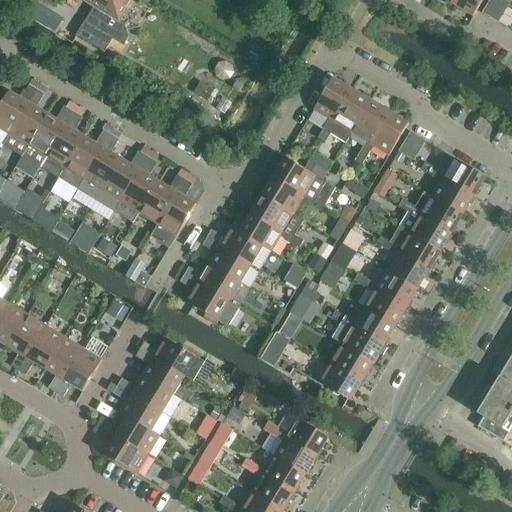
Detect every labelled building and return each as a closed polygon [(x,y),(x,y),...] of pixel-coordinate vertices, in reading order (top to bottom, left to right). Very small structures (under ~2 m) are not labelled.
[(83,0),(98,9),(89,24),(85,22),(76,37),(104,54),(113,39),(123,46),(128,38),(128,37),(128,35),(128,34),(128,32),(128,31),(128,29),(127,28),(126,26),(125,25),(124,24),(120,20),(131,0),(83,0)] [(484,0),(457,0),(454,6),(473,18),(484,0)] [(504,0),(490,0),(482,14),(498,24),(511,4),(504,0)] [(62,20),(34,3),(26,15),(55,32),(62,20)] [(253,48),(248,57),(257,62),(261,53),(253,48)] [(314,111),(330,120),(333,122),(353,91),(333,79),(314,111)] [(220,94),(201,82),(194,93),(213,105),(220,94)] [(22,99),(10,92),(0,108),(0,129),(10,136),(37,91),(30,86),(22,99)] [(37,108),(45,95),(37,91),(10,136),(4,146),(22,157),(47,115),(37,108)] [(353,91),(333,122),(330,120),(324,129),(331,134),(346,143),(352,134),(371,102),(353,91)] [(352,134),(367,143),(370,145),(390,113),(371,102),(352,134)] [(66,109),(59,122),(47,115),(22,157),(41,168),(74,113),(66,109)] [(74,131),(81,118),(74,113),(41,168),(59,179),(85,137),(74,131)] [(390,156),(409,125),(390,113),(370,145),(367,143),(361,152),(368,156),(374,147),(390,156)] [(318,139),(325,144),(331,134),(324,129),(318,139)] [(104,131),(96,144),(85,137),(59,179),(78,191),(84,180),(111,136),(104,131)] [(111,153),(119,140),(111,136),(84,180),(103,192),(122,160),(111,153)] [(355,162),(362,166),(368,156),(361,152),(355,162)] [(398,155),(394,160),(401,164),(401,165),(402,164),(406,157),(399,153),(398,155)] [(141,154),(133,167),(122,160),(103,192),(96,202),(115,213),(121,203),(148,158),(141,154)] [(148,176),(156,163),(148,158),(121,203),(140,214),(159,182),(148,176)] [(326,183),(285,158),(274,178),(305,197),(303,200),(313,206),(317,199),(326,183)] [(454,159),(445,175),(443,178),(474,198),(486,178),(454,159)] [(426,163),(422,171),(431,176),(436,169),(426,163)] [(316,165),(311,174),(323,181),(328,173),(316,165)] [(441,182),(432,197),(463,216),(474,198),(443,178),(445,175),(436,169),(431,176),(441,182)] [(388,171),(377,190),(387,196),(398,177),(388,171)] [(178,176),(170,189),(159,182),(140,214),(158,225),(185,180),(178,176)] [(294,215),(303,200),(305,197),(274,178),(263,196),(294,215)] [(351,178),(344,189),(363,201),(369,190),(351,178)] [(185,198),(193,185),(185,180),(158,225),(177,237),(196,205),(185,198)] [(463,216),(432,197),(422,191),(413,206),(423,212),(420,215),(452,235),(463,216)] [(304,221),(294,215),(263,196),(251,214),(283,234),(281,237),(290,243),(294,236),(304,221)] [(327,205),(317,199),(313,206),(322,212),(327,205)] [(371,200),(367,207),(376,213),(380,206),(371,200)] [(399,208),(409,213),(413,206),(404,200),(399,208)] [(347,206),(340,218),(341,219),(350,224),(357,212),(347,206)] [(400,228),(441,253),(452,235),(420,215),(423,212),(413,206),(409,213),(400,228)] [(40,213),(34,222),(42,227),(48,218),(40,213)] [(271,253),(281,237),(283,234),(251,214),(241,232),(240,233),(263,247),(263,248),(271,253)] [(359,218),(354,226),(365,233),(371,225),(359,218)] [(341,219),(330,237),(339,242),(350,224),(341,219)] [(70,228),(60,222),(53,233),(63,239),(70,228)] [(225,239),(212,231),(207,238),(252,266),(263,248),(263,247),(240,233),(241,232),(232,227),(225,239)] [(398,252),(430,272),(441,253),(400,228),(391,243),(400,249),(398,252)] [(352,231),(344,244),(343,245),(356,253),(357,253),(365,239),(352,231)] [(304,242),(294,236),(290,243),(300,249),(304,242)] [(391,243),(381,237),(377,245),(387,250),(391,243)] [(88,238),(80,250),(89,256),(96,244),(88,238)] [(203,246),(216,254),(209,265),(241,284),(252,266),(207,238),(203,246)] [(104,239),(97,250),(111,258),(118,247),(104,239)] [(325,243),(317,255),(327,261),(334,249),(325,243)] [(387,271),(418,290),(430,272),(398,252),(400,249),(391,243),(387,250),(396,256),(387,271)] [(332,264),(345,271),(356,253),(343,245),(332,264)] [(121,246),(116,255),(126,261),(131,252),(121,246)] [(316,254),(308,267),(319,274),(327,261),(317,255),(316,254)] [(27,257),(22,266),(29,270),(34,262),(27,257)] [(136,259),(125,277),(145,289),(152,278),(142,272),(146,265),(136,259)] [(321,281),(334,289),(345,271),(332,264),(321,281)] [(203,276),(190,268),(185,275),(230,303),(241,284),(209,265),(203,276)] [(296,292),(308,274),(296,267),(285,285),(296,292)] [(62,270),(56,280),(67,287),(73,276),(62,270)] [(375,290),(407,309),(418,290),(387,271),(378,286),(375,290)] [(187,303),(227,327),(238,308),(230,303),(185,275),(181,283),(194,291),(187,303)] [(358,275),(354,282),(364,288),(368,281),(358,275)] [(364,308),(396,327),(407,309),(375,290),(378,286),(368,281),(364,288),(373,293),(364,308)] [(322,296),(307,287),(301,295),(316,305),(322,296)] [(0,319),(9,305),(0,299),(0,319)] [(110,312),(122,319),(128,308),(116,301),(110,312)] [(0,342),(8,347),(28,316),(9,305),(0,319),(0,342)] [(291,313),(290,314),(291,314),(302,321),(304,322),(309,325),(315,316),(296,305),(291,313)] [(353,327),(385,346),(396,327),(364,308),(355,323),(353,327)] [(336,312),(332,319),(341,325),(346,317),(336,312)] [(291,314),(287,320),(299,327),(302,321),(291,314)] [(19,354),(11,367),(19,372),(46,327),(28,316),(8,347),(19,354)] [(333,340),(342,345),(374,364),(385,346),(353,327),(355,323),(346,317),(341,325),(333,340)] [(26,376),(34,363),(45,370),(65,338),(46,327),(19,372),(26,376)] [(277,332),(271,341),(284,349),(290,340),(277,332)] [(56,376),(48,389),(56,394),(83,349),(65,338),(45,370),(56,376)] [(158,350),(145,342),(140,350),(185,377),(192,381),(203,362),(165,339),(158,350)] [(331,364),(362,383),(374,364),(342,345),(331,364)] [(71,385),(83,393),(102,361),(83,349),(56,394),(63,398),(71,385)] [(135,357),(148,365),(142,376),(174,396),(185,377),(140,350),(135,357)] [(511,361),(510,360),(500,378),(511,385),(511,361)] [(319,383),(351,402),(362,383),(331,364),(319,383)] [(236,369),(230,377),(243,385),(248,376),(236,369)] [(135,387),(122,379),(118,387),(162,414),(174,396),(142,376),(135,387)] [(511,385),(500,378),(489,395),(511,409),(511,385)] [(113,394),(126,402),(119,414),(127,419),(128,418),(151,433),(152,432),(162,414),(118,387),(113,394)] [(478,427),(504,443),(511,429),(511,409),(489,395),(486,401),(482,399),(473,412),(484,418),(478,427)] [(227,417),(239,424),(245,414),(233,406),(227,417)] [(160,437),(152,432),(151,433),(128,418),(127,419),(121,429),(108,421),(104,429),(148,456),(160,437)] [(297,419),(288,435),(286,438),(317,457),(329,438),(297,419)] [(269,423),(264,430),(274,436),(278,429),(269,423)] [(222,424),(216,435),(227,441),(234,431),(222,424)] [(105,456),(136,475),(148,456),(104,429),(99,437),(112,444),(105,456)] [(274,457),(306,476),(317,457),(286,438),(288,435),(278,429),(274,436),(283,442),(274,457)] [(211,442),(205,453),(216,460),(222,449),(211,442)] [(263,475),(295,494),(306,476),(274,457),(265,471),(263,475)] [(246,460),(242,467),(252,473),(256,466),(246,460)] [(200,461),(193,472),(205,478),(211,468),(200,461)] [(252,494),(282,511),(284,511),(295,494),(263,475),(265,471),(256,466),(252,473),(261,479),(252,494)] [(172,470),(167,479),(167,484),(177,489),(184,477),(172,470)] [(240,511),(282,511),(252,494),(243,508),(240,511)] [(224,497),(220,504),(229,510),(234,503),(224,497)] [(240,511),(243,508),(234,503),(229,510),(232,511),(240,511)]
